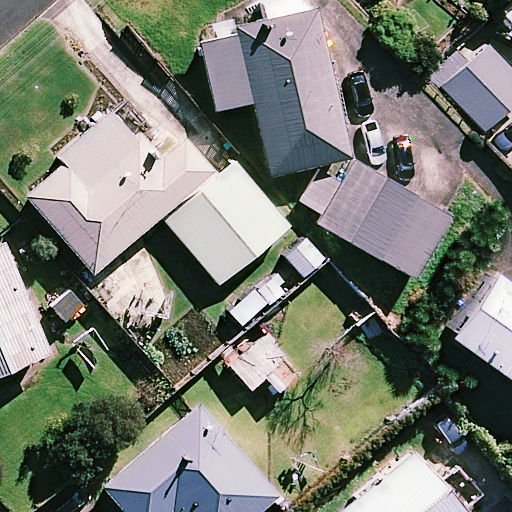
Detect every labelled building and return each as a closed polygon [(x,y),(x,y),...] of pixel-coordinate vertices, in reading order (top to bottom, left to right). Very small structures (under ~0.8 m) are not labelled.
[(345,155),(310,12),(196,39),(213,108),(248,100),(266,174),(345,155)] [(511,102),(511,75),(481,44),(439,85),(483,131),(511,102)] [(154,157),(105,101),(50,149),(57,158),(18,192),(88,271),(154,213),(214,283),(282,223),(194,122),(154,157)] [(317,170),(298,204),(317,215),(313,220),(409,276),(445,214),(355,161),(342,184),(317,170)] [(0,368),(43,350),(0,247),(0,368)] [(511,383),(511,288),(489,272),(444,334),(511,383)] [(294,373),(257,328),(220,358),(247,390),(260,380),(270,392),(294,373)] [(119,511),(161,511),(166,508),(168,511),(246,511),(268,494),(192,404),(96,484),(119,511)] [(450,462),(430,479),(404,449),(332,511),(458,511),(452,505),(472,487),(450,462)]
